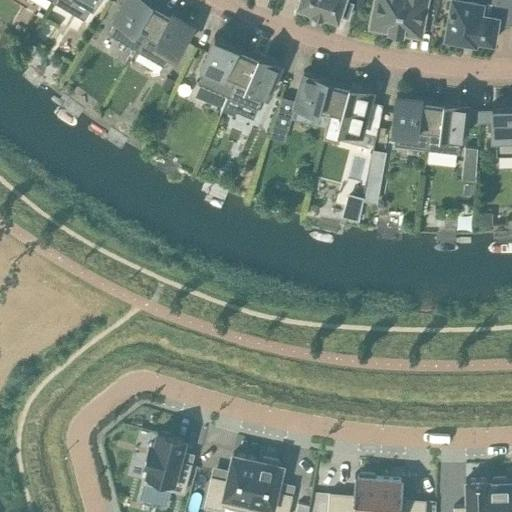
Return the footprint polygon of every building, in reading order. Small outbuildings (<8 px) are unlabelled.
[(137,49),(161,7),(151,2),(151,0),(123,0),(114,16),(117,18),(108,32),(137,49)] [(299,0),(298,4),(312,9),(312,10),(323,13),(338,17),(339,14),(348,16),(353,1),(349,0),(299,0)] [(375,3),(371,26),(392,30),(392,28),(407,30),(408,25),(422,28),(427,0),(381,0),(380,4),(375,3)] [(448,36),(447,38),(461,41),(462,38),(476,41),(477,37),(494,40),(497,22),(511,22),(511,0),(451,0),(445,35),(448,36)] [(161,7),(137,49),(165,65),(174,51),(176,52),(193,23),(173,11),(171,13),(161,7)] [(228,95),(247,51),(236,46),(237,43),(215,34),(201,65),(204,66),(198,82),(228,95)] [(247,51),(228,95),(258,108),(265,92),(268,93),(281,62),(259,53),(257,55),(247,51)] [(338,82),(326,79),(327,76),(304,70),(296,98),(295,103),(318,109),(319,106),(331,109),(338,82)] [(349,85),(338,82),(331,109),(326,128),(323,137),(338,140),(341,129),(363,134),(364,132),(376,135),(378,125),(364,121),(370,100),(373,88),(350,82),(349,85)] [(427,148),(432,100),(421,99),(421,96),(397,93),(393,127),(396,127),(394,144),(427,148)] [(296,98),(283,95),(268,135),(285,140),(295,103),(296,98)] [(432,100),(427,148),(459,152),(461,135),(464,135),(468,101),(444,99),(444,102),(432,100)] [(383,103),(370,100),(364,121),(378,125),(383,103)] [(511,153),(511,102),(492,103),(493,136),(496,136),(496,153),(511,153)] [(465,145),(462,176),(475,178),(477,146),(465,145)] [(384,150),(374,149),(365,198),(376,200),(384,150)] [(345,205),(343,214),(359,218),(363,197),(354,195),(351,206),(345,205)] [(149,463),(145,480),(184,491),(192,461),(180,458),(185,437),(158,430),(155,443),(151,442),(145,462),(149,463)] [(211,474),(204,504),(223,508),(224,503),(246,508),(258,457),(234,451),(230,468),(228,478),(211,474)] [(258,457),(246,508),(262,511),(288,511),(293,492),(277,489),(279,479),(282,462),(258,457)] [(330,490),(327,511),(376,511),(379,475),(375,475),(375,472),(361,471),(360,474),(357,473),(355,472),(354,492),(330,490)] [(379,475),(376,511),(425,511),(426,497),(402,496),(403,476),(402,476),(402,477),(379,475)] [(490,479),(489,479),(489,511),(511,511),(511,498),(511,478),(506,479),(506,476),(494,476),(494,479),(491,479),(490,479)] [(467,504),(454,505),(454,511),(489,511),(489,479),(490,479),(490,477),(466,477),(467,504)] [(307,511),(309,504),(298,502),(296,511),(307,511)]
